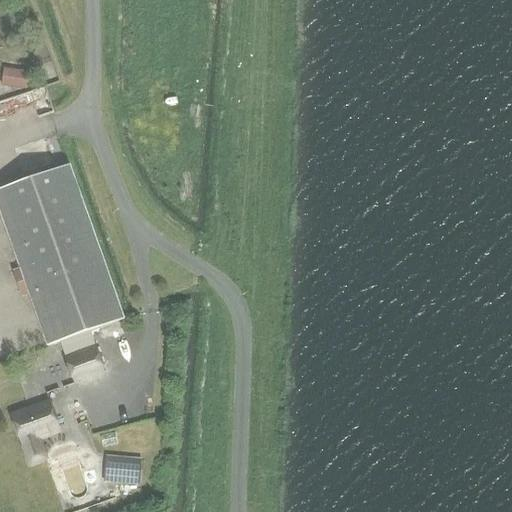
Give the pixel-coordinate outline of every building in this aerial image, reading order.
[(11,71),(9,87),(26,89),(28,73),(11,71)] [(69,167),(0,191),(0,214),(20,271),(13,273),(20,294),(27,291),(48,348),(124,321),(69,167)] [(74,355),(65,358),(76,387),(106,377),(95,347),(74,355)] [(50,403),(12,416),(22,446),(29,465),(45,459),(38,441),(43,439),(60,433),(50,403)] [(117,485),(140,488),(142,461),(119,459),(117,485)]
